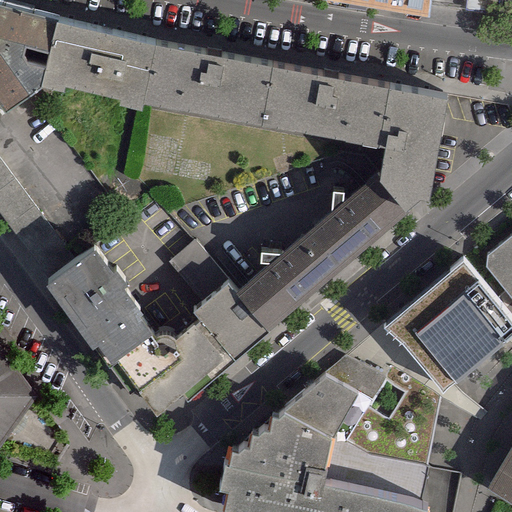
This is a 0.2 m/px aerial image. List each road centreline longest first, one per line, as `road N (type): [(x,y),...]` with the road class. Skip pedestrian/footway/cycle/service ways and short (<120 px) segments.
road 1 (residential): [(511,165),(157,469)]
road 2 (residential): [(214,0),(511,48)]
road 3 (residential): [(0,264),(157,469)]
